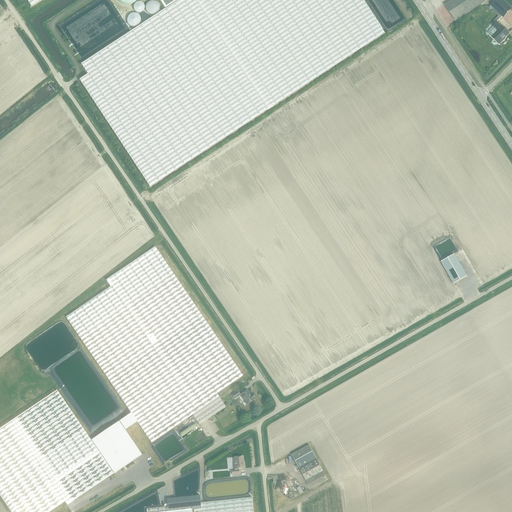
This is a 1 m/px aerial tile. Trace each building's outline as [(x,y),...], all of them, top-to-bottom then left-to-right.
[(158,0),(165,9),(81,64),(87,74),(79,80),(80,81),(151,187),(384,33),(362,0),(158,0)] [(455,22),(487,0),(451,0),(444,5),(455,22)] [(503,18),(511,9),(502,0),(495,0),(490,5),(503,18)] [(493,26),(487,33),(491,37),(499,44),(509,33),(502,26),(501,27),(496,22),(492,26),(493,26)] [(84,305),(66,317),(79,337),(131,413),(137,422),(151,443),(192,415),(199,425),(225,407),(216,394),(242,376),(172,273),(154,247),(126,266),(106,280),(110,287),(84,305)] [(441,262),(453,284),(467,276),(454,254),(441,262)] [(253,400),(255,398),(252,394),(250,395),(247,390),(240,394),(247,404),(253,400)] [(51,394),(0,428),(0,495),(11,511),(48,511),(64,502),(67,505),(113,474),(91,441),(90,440),(57,391),(51,394)] [(131,413),(91,441),(113,474),(141,455),(125,430),(137,422),(131,413)] [(328,479),(316,458),(309,445),(291,455),(310,489),(328,479)] [(231,471),(231,474),(239,474),(238,470),(238,469),(244,468),(244,464),(243,464),(242,457),(234,457),(234,463),(234,471),(231,471)] [(191,511),(192,510),(193,510),(193,511),(252,511),(251,497),(200,503),(199,496),(167,499),(167,507),(146,509),(146,511),(191,511)]
